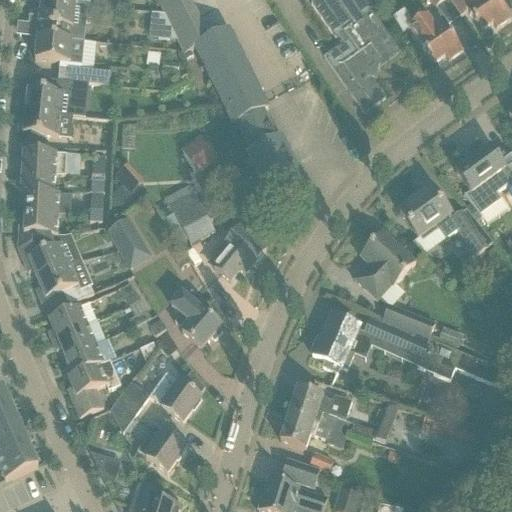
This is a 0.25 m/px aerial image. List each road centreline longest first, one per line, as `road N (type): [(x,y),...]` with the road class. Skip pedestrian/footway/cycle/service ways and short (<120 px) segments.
road 1 (residential): [(215,511),(254,374),(311,246),(397,151),(511,67)]
road 2 (residential): [(81,494),(0,313)]
